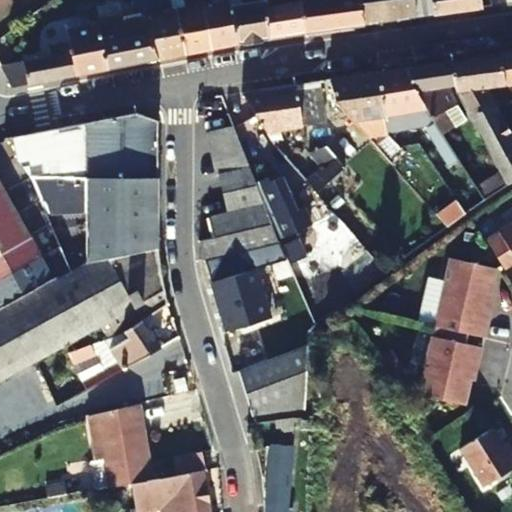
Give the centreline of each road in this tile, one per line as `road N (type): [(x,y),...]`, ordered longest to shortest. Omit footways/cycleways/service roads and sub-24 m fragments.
road 1 (residential): [(242,511),(238,469),(184,280),(178,76)]
road 2 (residential): [(511,26),(178,76)]
road 3 (residential): [(178,76),(0,115)]
